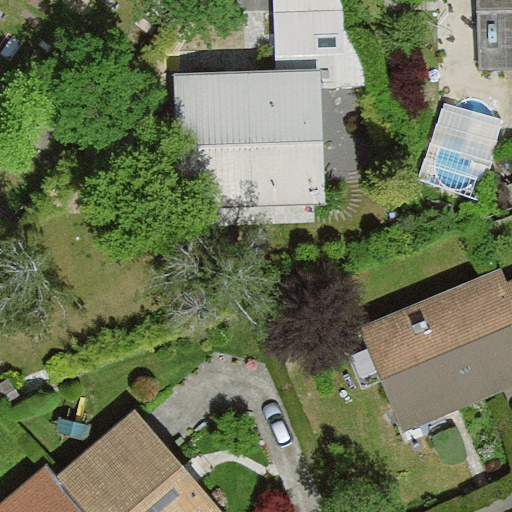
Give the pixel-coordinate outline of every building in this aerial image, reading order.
[(342,0),(274,0),(277,70),(318,70),(319,96),(373,82),(342,0)] [(511,0),(480,0),(482,64),(511,63),(511,0)] [(319,96),(318,70),(277,70),(172,73),(172,204),(323,202),(319,96)] [(511,388),(511,291),(511,290),(506,276),(373,330),(413,429),(511,388)] [(224,511),(142,413),(61,481),(86,511),(224,511)] [(86,511),(61,481),(52,470),(1,511),(86,511)]
